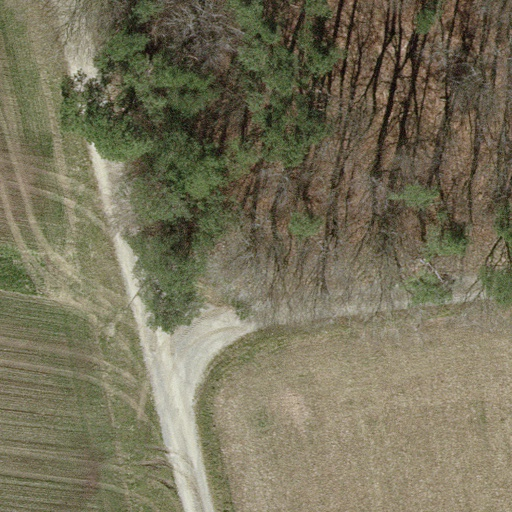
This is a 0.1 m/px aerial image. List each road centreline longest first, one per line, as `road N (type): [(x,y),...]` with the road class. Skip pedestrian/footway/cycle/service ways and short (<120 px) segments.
road 1 (track): [(201,511),(167,334),(79,0)]
road 2 (track): [(511,286),(167,334)]
